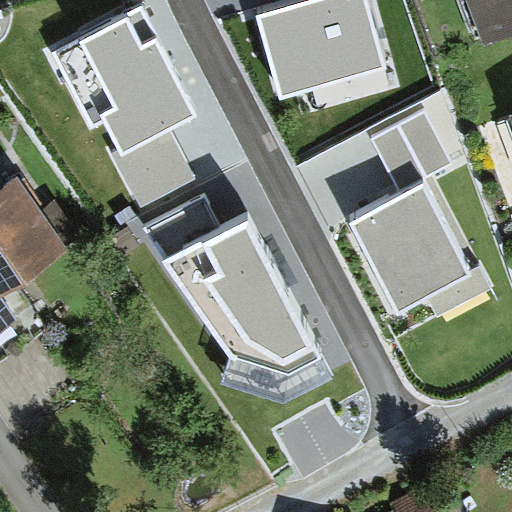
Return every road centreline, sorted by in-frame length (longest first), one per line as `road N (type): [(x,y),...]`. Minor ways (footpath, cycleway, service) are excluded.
road 1 (residential): [(426,438),(190,0)]
road 2 (residential): [(273,511),(426,438)]
